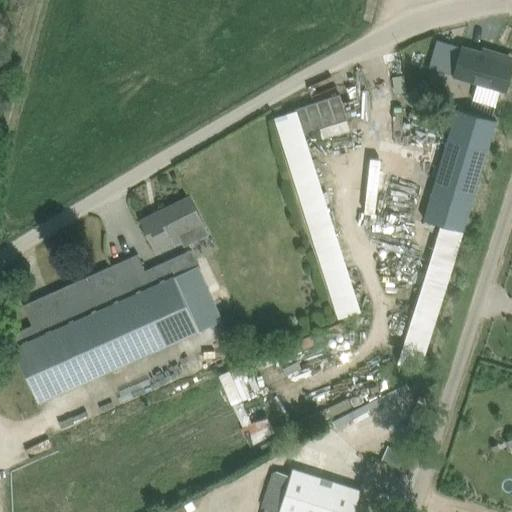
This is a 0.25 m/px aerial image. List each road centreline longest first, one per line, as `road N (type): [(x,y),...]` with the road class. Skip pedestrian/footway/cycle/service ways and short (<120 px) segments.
road 1 (unclassified): [(0,269),(103,197),(420,13),(495,0)]
road 2 (unclassified): [(415,511),(511,200)]
road 3 (track): [(41,0),(0,154)]
